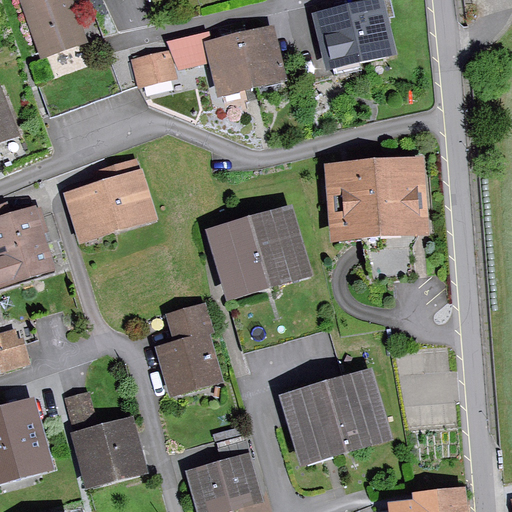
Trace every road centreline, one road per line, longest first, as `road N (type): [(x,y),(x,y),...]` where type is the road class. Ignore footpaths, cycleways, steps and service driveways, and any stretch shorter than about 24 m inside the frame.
road 1 (residential): [(452,116),(268,157),(248,157),(181,129),(142,128),(0,187)]
road 2 (residential): [(452,116),(482,511)]
road 3 (residential): [(0,391),(136,353),(182,511)]
road 4 (unknown): [(136,353),(99,332),(87,315),(34,172)]
